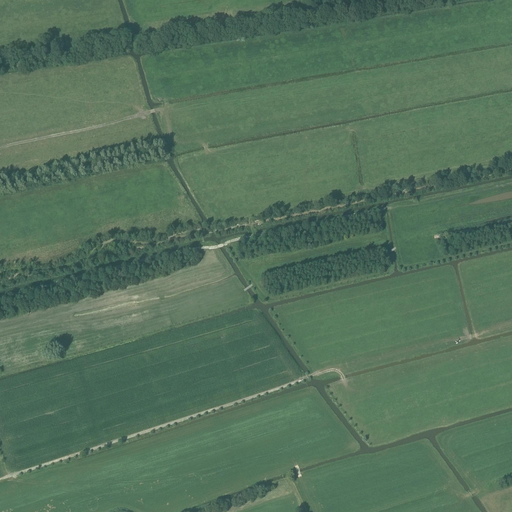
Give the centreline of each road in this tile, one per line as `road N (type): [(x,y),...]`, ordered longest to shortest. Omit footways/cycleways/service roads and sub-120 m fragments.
road 1 (track): [(346,385),(328,370),(0,477)]
road 2 (track): [(0,298),(259,234)]
road 3 (track): [(511,324),(334,369)]
road 4 (track): [(0,146),(157,111),(165,98)]
road 5 (track): [(253,235),(203,144),(164,108),(175,107)]
